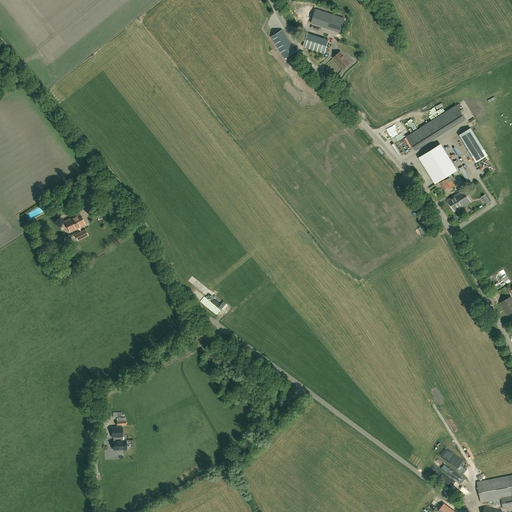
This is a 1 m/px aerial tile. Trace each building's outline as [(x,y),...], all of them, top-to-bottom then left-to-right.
[(315,9),(311,23),(341,32),(345,19),(315,9)] [(296,51),(282,30),(271,37),(284,59),(296,51)] [(328,40),(308,34),(303,47),(324,53),(328,40)] [(350,63),(340,52),(334,58),(343,69),(350,63)] [(405,136),(413,150),(434,138),(432,134),(435,133),(435,132),(440,130),(443,136),(467,123),(458,107),(405,136)] [(459,136),(476,162),(487,155),(470,128),(459,136)] [(438,145),(419,157),(435,183),(455,171),(438,145)] [(470,179),(461,164),(460,165),(457,167),(460,171),(466,181),(470,179)] [(448,188),(447,189),(448,190),(455,186),(449,178),(444,181),(448,188)] [(89,186),(82,189),(87,200),(94,197),(89,186)] [(454,211),(470,201),(463,190),(447,200),(454,211)] [(413,204),(420,214),(427,208),(420,199),(413,204)] [(70,232),(85,225),(79,213),(76,215),(65,221),(70,232)] [(85,230),(75,235),(78,240),(88,235),(85,230)] [(507,316),(511,312),(511,298),(511,297),(500,303),(507,316)] [(114,437),(114,441),(113,441),(113,450),(118,450),(118,452),(122,452),(122,449),(126,449),(126,441),(122,441),(122,437),(122,427),(111,427),(112,437),(114,437)] [(449,458),(448,447),(440,448),(441,458),(449,458)] [(479,467),(482,464),(476,456),(473,458),(479,467)] [(503,509),(511,507),(511,475),(477,482),(481,502),(501,499),(503,509)]
